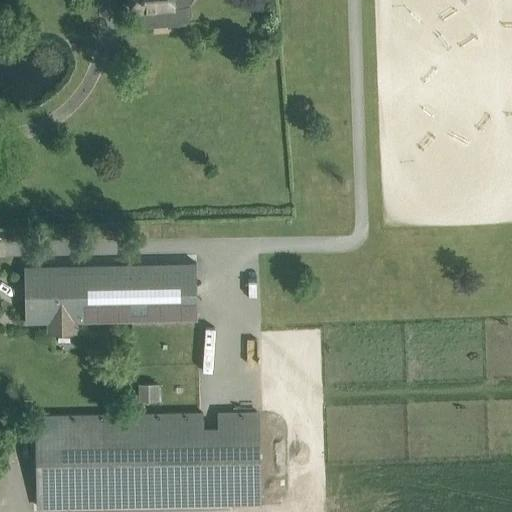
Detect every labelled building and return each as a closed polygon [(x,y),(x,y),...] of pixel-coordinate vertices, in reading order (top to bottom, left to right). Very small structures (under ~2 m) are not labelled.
[(131,0),(132,10),(174,7),(173,0),(131,0)] [(201,316),(201,307),(198,259),(195,259),(25,262),(27,319),(201,316)] [(161,399),(160,382),(139,383),(140,400),(161,399)] [(258,411),(68,415),(68,407),(56,408),(56,415),(38,415),(39,507),(259,503),(258,411)] [(271,511),(295,511),(295,501),(271,503),(271,511)]
